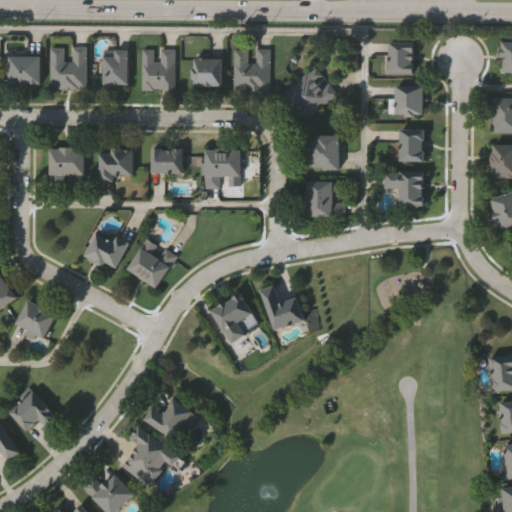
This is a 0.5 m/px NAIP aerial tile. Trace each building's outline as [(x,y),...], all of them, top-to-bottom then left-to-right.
[(511,39),(511,69),(505,69),(505,55),(502,55),(502,45),(504,45),(504,39),(511,39)] [(389,45),(414,46),(414,76),(389,75),(389,45)] [(272,46),(272,87),(263,87),(263,89),(243,89),(243,88),(236,88),(236,47),(251,48),(250,62),(259,62),(259,46),(272,46)] [(88,90),(53,90),(53,49),(67,49),(67,63),(75,63),(75,47),(89,47),(88,90)] [(132,86),(106,85),(106,57),(118,57),(118,50),(132,50),(132,86)] [(177,92),(145,91),(145,50),(157,50),(157,63),(163,63),(163,50),(178,50),(177,92)] [(43,57),(42,84),(30,84),(30,88),(20,88),(20,84),(10,84),(10,57),(43,57)] [(224,87),(197,87),(197,79),(194,79),(194,69),(197,70),(197,59),(225,59),(224,87)] [(340,92),(308,119),(304,114),(302,115),(284,95),(287,92),(286,91),(309,71),(311,73),(319,67),(325,74),(320,79),(327,86),(332,82),(340,92)] [(398,84),(425,84),(425,112),(417,112),(417,115),(407,115),(407,111),(398,111),(398,84)] [(493,95),(511,95),(511,130),(496,130),(496,122),(494,122),(494,105),(493,105),(493,95)] [(401,129),(425,129),(425,140),(423,140),(423,150),(425,150),(425,161),(401,161),(401,129)] [(323,169),(323,167),(308,167),(309,139),(316,139),(316,135),(339,136),(339,170),(323,169)] [(511,144),(511,178),(495,178),(495,173),(493,173),(493,166),(492,166),(492,156),(494,156),(495,144),(511,144)] [(86,150),(86,187),(74,187),(74,177),(63,177),(63,188),(48,188),(48,150),(60,150),(60,148),(76,148),(75,150),(86,150)] [(100,181),(100,154),(112,154),(112,148),(135,148),(134,175),(114,175),(114,182),(100,181)] [(156,174),(155,148),(164,148),(164,150),(174,150),(174,148),(184,148),(185,172),(156,174)] [(206,176),(206,150),(240,150),(240,187),(229,187),(229,176),(219,176),(219,187),(207,187),(207,176),(206,176)] [(426,173),(425,206),(402,206),(402,189),(387,189),(387,173),(426,173)] [(344,181),(344,193),(333,193),(332,202),(346,202),(346,216),(307,216),(307,206),(306,206),(306,192),(308,192),(308,181),(344,181)] [(511,191),(511,226),(503,230),(499,221),(497,222),(494,213),(497,212),(492,199),(511,191)] [(85,257),(97,235),(113,244),(117,237),(130,244),(116,269),(106,263),(103,269),(93,264),(94,262),(85,257)] [(156,288),(128,269),(147,240),(159,247),(153,257),(158,260),(164,249),(176,257),(156,288)] [(0,270),(18,295),(0,308),(0,270)] [(277,329),(262,289),(274,284),(281,303),(297,297),(305,319),(277,329)] [(235,341),(212,309),(227,298),(228,301),(241,291),(255,310),(239,321),(247,332),(235,341)] [(46,341),(16,324),(29,301),(40,307),(41,304),(52,310),(51,312),(59,317),(46,341)] [(511,388),(497,390),(493,357),(511,354),(511,388)] [(25,429),(11,411),(36,390),(59,418),(48,428),(40,417),(25,429)] [(178,438),(146,417),(154,405),(166,413),(172,404),(171,404),(175,397),(196,410),(178,438)] [(511,434),(511,402),(502,404),(504,436),(511,434)] [(0,421),(20,451),(8,460),(1,450),(0,450),(0,421)] [(147,485),(124,466),(130,458),(131,460),(136,453),(134,452),(141,443),(132,437),(141,425),(183,456),(176,465),(169,460),(163,468),(166,470),(158,481),(153,478),(147,485)] [(115,511),(111,511),(86,485),(97,476),(104,483),(117,471),(137,492),(115,511)]
